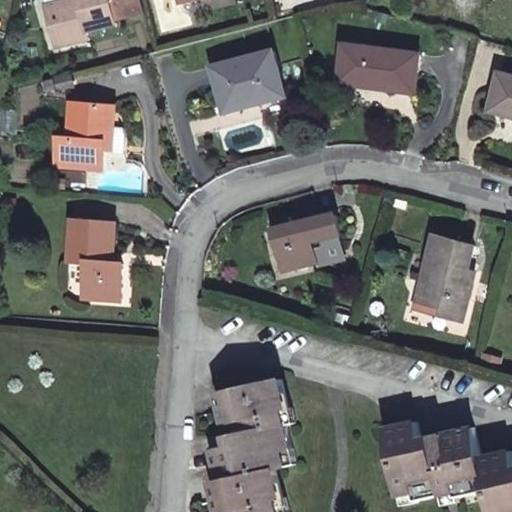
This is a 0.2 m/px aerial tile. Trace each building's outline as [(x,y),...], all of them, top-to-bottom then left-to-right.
[(120,19),(148,11),(145,0),(78,0),(72,2),(51,8),(50,8),(61,47),(92,38),(90,29),(120,22),(120,19)] [(418,53),(344,45),(340,84),(414,94),(418,53)] [(274,54),(212,68),(223,114),(285,99),(274,54)] [(511,73),(500,71),(489,109),(511,115),(511,73)] [(104,170),(106,149),(109,131),(116,132),(119,107),(74,102),(71,137),(61,136),(57,165),(104,170)] [(109,131),(106,149),(114,150),(116,132),(109,131)] [(340,209),(278,224),(287,265),(320,258),(317,241),(325,239),(326,242),(346,236),(340,209)] [(118,222),(77,218),(73,258),(90,260),(86,296),(124,299),(127,263),(115,261),(118,222)] [(468,279),(471,268),(478,242),(439,232),(427,276),(434,278),(427,302),(426,307),(465,317),(475,281),(468,279)] [(478,270),(471,268),(468,279),(475,281),(478,270)] [(434,278),(427,276),(420,300),(427,302),(434,278)] [(298,416),(288,373),(221,390),(226,416),(234,414),(237,428),(228,430),(230,440),(213,444),(220,475),(213,476),(219,506),(228,504),(230,511),(284,511),(283,507),(289,506),(279,462),(300,457),(292,417),(298,416)] [(418,420),(388,424),(398,502),(492,489),(494,511),(511,511),(511,451),(479,456),(475,427),(420,436),(418,420)]
